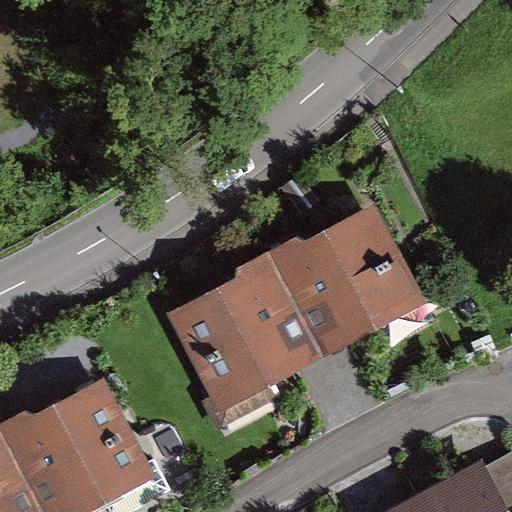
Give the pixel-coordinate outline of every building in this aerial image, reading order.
[(414,316),(369,219),(275,262),(320,360),(414,316)] [(320,360),(275,262),(178,310),(217,387),(208,392),(220,416),(270,392),(267,385),(320,360)] [(142,465),(100,384),(9,430),(51,511),(89,511),(123,495),(132,511),(182,485),(166,453),(142,465)] [(0,511),(51,511),(9,430),(0,434),(0,511)] [(511,511),(492,474),(416,511),(511,511)]
